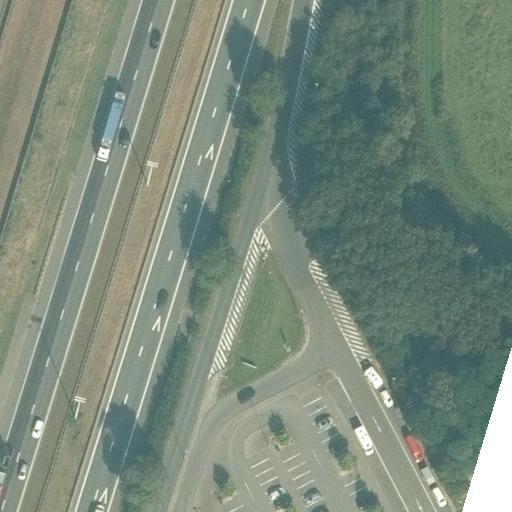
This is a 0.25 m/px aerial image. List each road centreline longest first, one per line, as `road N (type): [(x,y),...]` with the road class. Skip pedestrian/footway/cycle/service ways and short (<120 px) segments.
road 1 (motorway): [(86,511),(246,0)]
road 2 (motorway): [(151,0),(0,500)]
road 3 (motorway): [(259,193),(308,0)]
